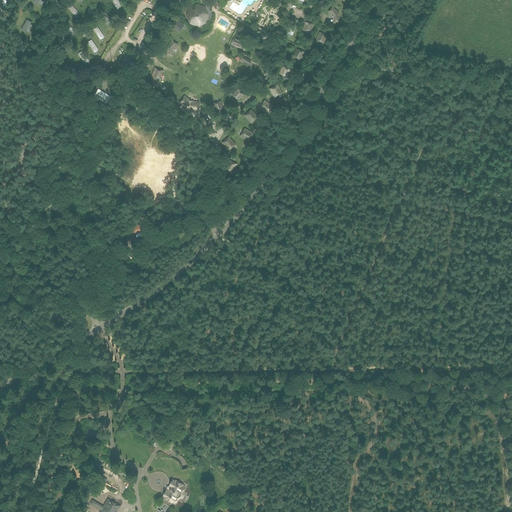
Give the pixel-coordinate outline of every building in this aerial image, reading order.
[(212,0),(214,1),(215,1),(216,3),(215,4),(214,6),(216,9),(218,10),(220,9),(221,6),(220,4),(218,3),(217,0),(216,0),(212,0)] [(71,3),(67,7),(74,15),(78,12),(71,3)] [(197,4),(189,7),(186,15),(188,20),(190,24),(198,27),(206,23),(207,19),(209,20),(210,19),(212,14),(211,14),(212,12),(212,10),(211,7),(210,7),(205,5),(205,7),(197,4)] [(338,13),(332,7),(328,11),(332,16),(332,17),(334,23),(340,21),(338,13)] [(105,11),(101,14),(107,24),(112,21),(105,11)] [(221,19),(220,22),(229,27),(230,24),(221,19)] [(32,22),(27,20),(22,29),(30,34),(34,26),(31,24),(32,22)] [(66,21),(62,24),(69,33),(73,29),(66,21)] [(177,21),(172,27),(179,32),(184,26),(177,21)] [(303,30),(311,32),(313,24),(305,22),(303,30)] [(98,26),(93,29),(99,38),(104,36),(98,26)] [(298,28),(292,26),(289,32),(295,35),(298,28)] [(324,43),(327,36),(319,32),(316,39),(324,43)] [(230,44),(242,49),(245,41),(234,36),(230,44)] [(61,38),(57,40),(62,50),(67,47),(61,38)] [(92,40),(87,43),(94,52),(98,48),(92,40)] [(167,47),(166,55),(172,56),(173,50),(174,49),(177,44),(172,40),(167,47)] [(301,60),(304,52),(296,49),(293,57),(301,60)] [(82,51),(78,54),(84,63),(89,59),(82,51)] [(242,55),(240,60),(249,65),(251,60),(242,55)] [(287,77),(290,69),(284,66),(280,74),(287,77)] [(160,78),(163,70),(155,68),(151,77),(153,88),(161,86),(160,79),(160,78)] [(277,85),(269,89),(274,98),(282,94),(277,85)] [(238,101),(244,95),(237,89),(232,94),(238,101)] [(184,96),(179,103),(187,109),(197,111),(199,102),(191,101),(190,101),(184,96)] [(220,101),(212,103),(215,111),(223,109),(220,101)] [(264,101),(259,108),(267,114),(273,107),(264,101)] [(251,110),(244,116),(251,123),(258,117),(251,110)] [(244,129),(240,136),(248,142),(253,134),(244,129)] [(229,137),(222,143),(228,150),(235,145),(229,137)] [(228,161),(224,170),(232,173),(237,164),(228,161)] [(136,226),(133,226),(134,233),(135,237),(145,235),(145,231),(144,231),(143,226),(136,227),(136,226)] [(184,484),(176,479),(175,480),(173,479),(169,485),(168,485),(166,489),(162,496),(164,497),(164,498),(172,503),(173,502),(175,504),(176,502),(177,503),(185,489),(184,488),(185,487),(183,485),(184,484)] [(107,498),(99,511),(117,511),(121,506),(107,498)]
